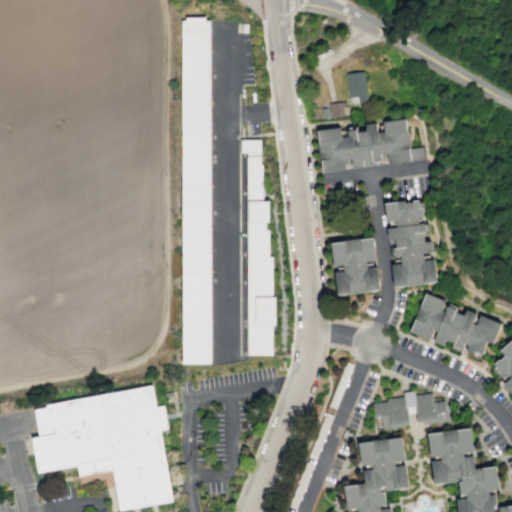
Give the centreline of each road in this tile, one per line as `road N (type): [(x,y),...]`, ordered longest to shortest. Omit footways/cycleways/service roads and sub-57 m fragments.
road 1 (residential): [(252,511),(318,336),(274,0)]
road 2 (track): [(163,0),(163,331),(152,363),(0,389)]
